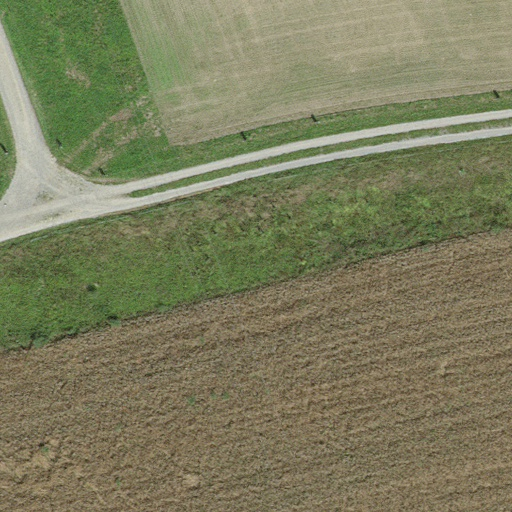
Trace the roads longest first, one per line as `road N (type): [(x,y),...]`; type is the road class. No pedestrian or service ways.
road 1 (track): [(511,118),(328,140),(0,242)]
road 2 (track): [(90,214),(4,0)]
